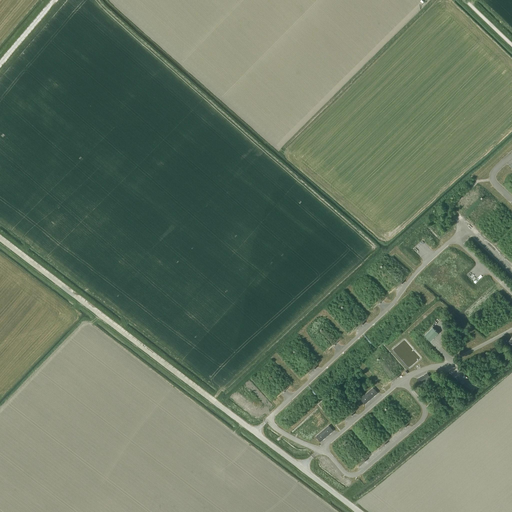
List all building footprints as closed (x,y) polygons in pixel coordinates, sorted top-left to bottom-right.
[(460,213),(474,227),(498,202),(479,183),(454,208),(460,213)] [(474,227),(493,245),(511,225),(511,215),(498,202),(474,227)] [(511,225),(493,245),(511,263),(511,225)] [(368,272),(389,294),(395,288),(402,282),(408,277),(387,254),(368,272)] [(353,287),(374,308),(377,305),(382,300),(385,297),(365,276),(353,287)] [(329,312),(350,335),(356,329),(363,323),(369,317),(348,295),(329,312)] [(308,328),(329,350),(332,347),(337,342),(340,339),(320,317),(308,328)] [(438,333),(435,330),(432,327),(424,335),(430,341),(438,333)] [(281,357),(302,379),(308,374),(315,367),(321,362),(300,339),(281,357)] [(377,378),(385,387),(390,382),(398,375),(404,370),(384,347),(365,364),(377,378)] [(258,375),(278,397),(281,394),(286,389),(290,386),(269,364),(258,375)] [(417,380),(418,382),(429,376),(428,373),(417,380)] [(322,406),(339,425),(345,420),(352,414),(358,408),(351,400),(339,386),(319,402),(322,406)] [(365,404),(378,393),(373,388),(360,399),(365,404)] [(406,425),(412,420),(392,397),(373,414),(392,437),(406,425)] [(372,454),(392,437),(372,414),(352,431),(372,454)] [(320,442),(333,431),(329,425),(316,437),(320,442)] [(358,466),(371,454),(352,431),(332,448),(352,471),(358,466)]
